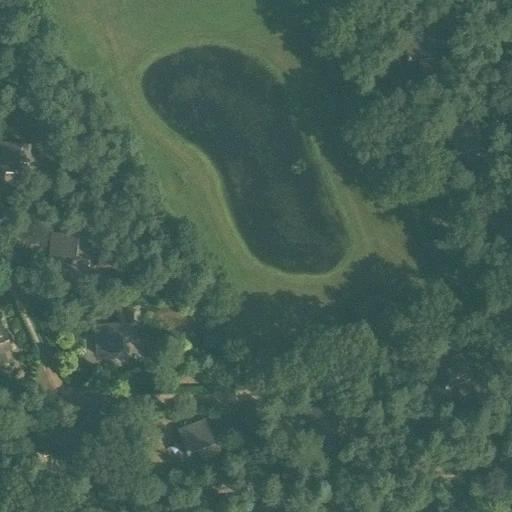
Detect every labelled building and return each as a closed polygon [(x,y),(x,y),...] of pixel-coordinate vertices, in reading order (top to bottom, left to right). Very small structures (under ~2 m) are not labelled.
[(444,65),(439,31),(406,35),(410,61),(425,59),(426,68),(444,65)] [(490,156),(483,122),(450,129),(456,154),(467,152),(469,160),(490,156)] [(31,162),(32,144),(0,141),(0,171),(21,173),(22,162),(31,162)] [(511,208),(494,216),(500,235),(503,241),(511,236),(511,208)] [(88,253),(90,235),(55,231),(52,261),(77,263),(79,252),(88,253)] [(379,326),(402,318),(397,305),(374,313),(379,326)] [(0,355),(15,350),(2,317),(0,317),(0,355)] [(99,353),(125,351),(124,340),(133,339),(132,321),(97,323),(99,353)] [(482,385),(467,353),(440,366),(451,389),(461,384),(465,393),(482,385)] [(349,434),(335,402),(307,413),(318,437),(328,433),(332,441),(349,434)] [(224,453),(211,420),(183,431),(192,455),(203,451),(207,459),(224,453)] [(98,459),(85,427),(57,438),(66,462),(77,458),(80,466),(98,459)] [(464,511),(457,501),(442,511),(464,511)]
